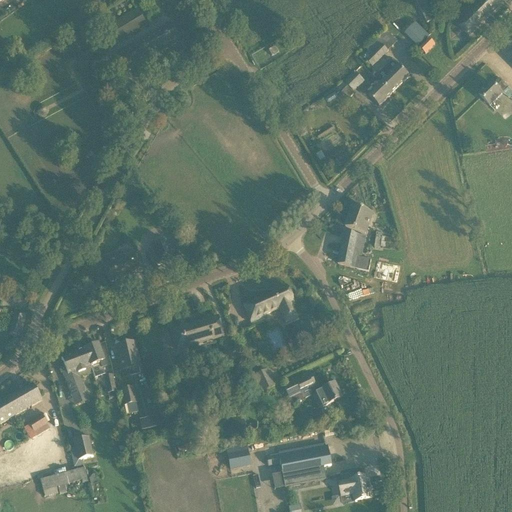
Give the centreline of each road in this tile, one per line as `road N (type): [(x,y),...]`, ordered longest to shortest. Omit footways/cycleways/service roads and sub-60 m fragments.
road 1 (unclassified): [(29,351),(53,287),(166,87),(230,48)]
road 2 (unclassified): [(404,511),(393,428),(320,276),(288,238)]
road 3 (tertiary): [(29,351),(288,238)]
road 4 (tertiary): [(325,204),(511,18)]
road 5 (unclassified): [(325,204),(230,48)]
